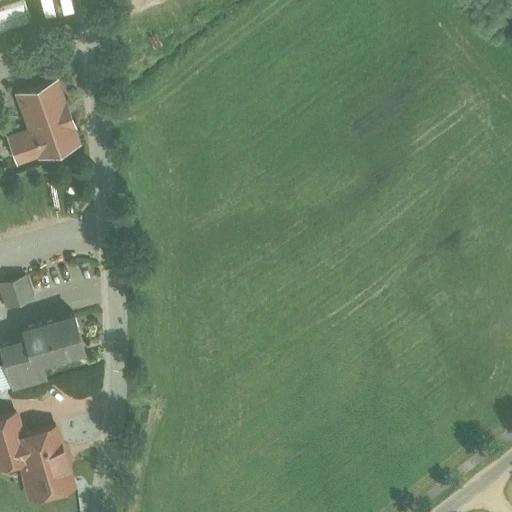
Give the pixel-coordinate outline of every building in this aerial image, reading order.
[(25,0),(0,8),(0,30),(32,19),(25,0)] [(57,79),(19,93),(31,128),(11,136),(19,158),(39,151),(40,153),(75,141),(62,105),(65,104),(57,79)] [(24,274),(1,281),(8,302),(31,295),(24,274)] [(74,311),(23,326),(25,336),(2,343),(14,383),(44,375),(39,359),(84,345),(74,311)] [(56,423),(23,433),(16,411),(0,415),(0,464),(22,457),(27,475),(24,476),(30,495),(73,483),(67,463),(69,459),(66,447),(62,445),(56,423)]
